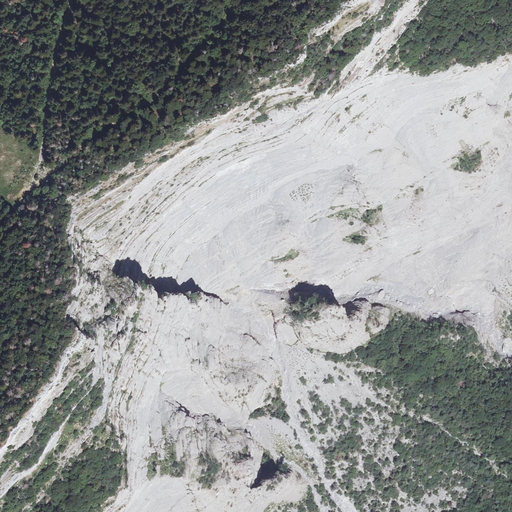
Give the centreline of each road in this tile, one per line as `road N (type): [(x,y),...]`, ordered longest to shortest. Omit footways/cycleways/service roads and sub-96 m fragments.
road 1 (track): [(238,0),(145,101),(31,186)]
road 2 (track): [(31,186),(54,64)]
